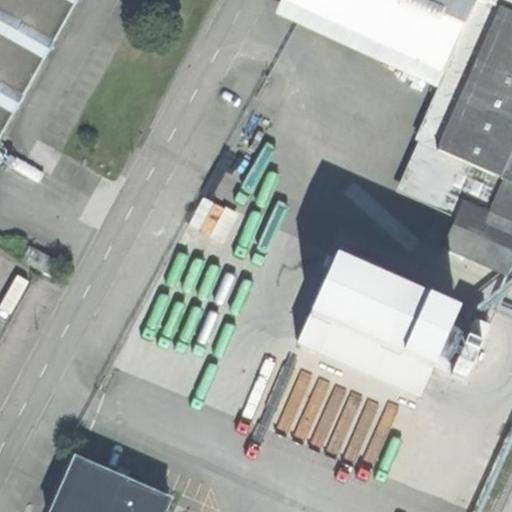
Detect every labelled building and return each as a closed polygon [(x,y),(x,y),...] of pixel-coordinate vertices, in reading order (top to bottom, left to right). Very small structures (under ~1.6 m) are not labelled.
[(0,0),(0,137),(78,0),(0,0)] [(445,83),(482,0),(287,0),(284,9),(445,83)] [(511,13),(511,0),(482,0),(445,83),(421,135),(439,143),(500,8),(511,13)] [(511,13),(500,8),(439,143),(421,184),(463,204),(511,224),(511,13)] [(511,224),(463,204),(452,229),(451,228),(442,249),(463,258),(463,256),(503,273),(506,276),(511,261),(511,224)] [(29,246),(21,261),(51,277),(59,263),(29,246)] [(456,314),(334,260),(296,346),(418,400),(456,314)] [(465,382),(481,345),(488,329),(473,322),(465,339),(466,339),(451,376),(465,382)] [(75,461),(52,511),(164,511),(169,502),(75,461)]
